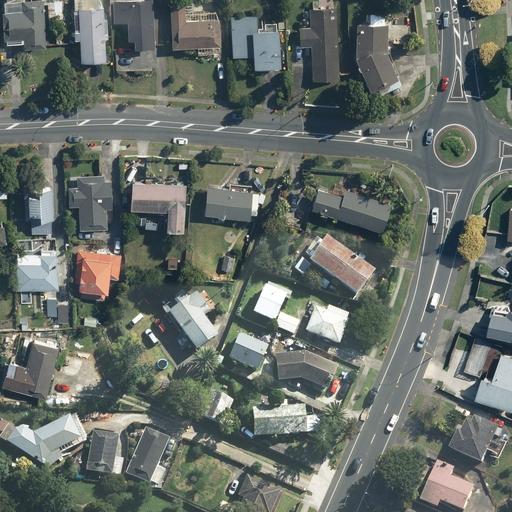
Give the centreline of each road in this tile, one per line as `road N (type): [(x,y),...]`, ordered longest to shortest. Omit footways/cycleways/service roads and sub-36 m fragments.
road 1 (tertiary): [(0,125),(114,122),(317,135)]
road 2 (secondary): [(443,238),(397,381),(340,511)]
road 3 (secondary): [(429,124),(447,73),(449,0)]
